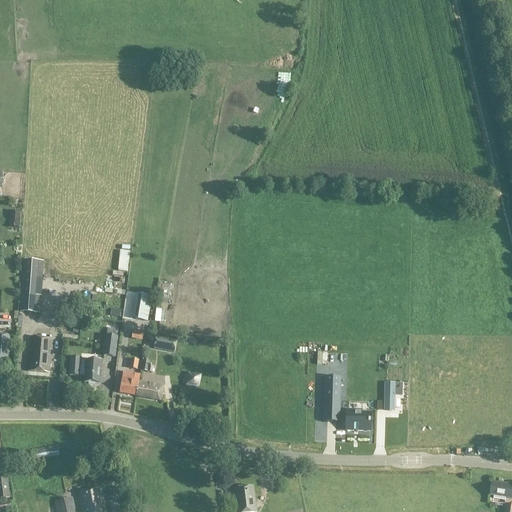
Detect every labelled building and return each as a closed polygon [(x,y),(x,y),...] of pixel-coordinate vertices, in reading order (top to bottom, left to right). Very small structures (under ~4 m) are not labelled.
[(119,245),(118,272),(128,273),(129,246),(119,245)] [(151,298),(138,295),(136,295),(132,319),(147,322),(151,298)] [(34,315),(35,298),(21,297),(20,314),(34,315)] [(64,309),(63,316),(75,317),(76,311),(64,309)] [(114,310),(113,317),(120,318),(121,311),(114,310)] [(115,358),(117,338),(118,331),(108,330),(107,337),(106,337),(104,357),(115,358)] [(0,371),(7,372),(11,337),(0,336),(0,371)] [(174,354),(176,342),(156,338),(154,350),(174,354)] [(52,341),(31,339),(28,373),(50,374),(51,357),(50,357),(50,352),(51,352),(52,341)] [(89,384),(89,386),(95,387),(96,384),(100,385),(101,363),(86,362),(86,363),(81,363),(81,360),(71,359),(70,377),(80,377),(80,376),(85,376),(85,384),(89,384)] [(129,369),(137,370),(139,361),(131,360),(129,369)] [(147,374),(152,375),(153,369),(148,368),(149,363),(143,362),(142,373),(147,374)] [(136,397),(138,384),(134,383),(135,375),(123,373),(120,394),(136,397)] [(325,422),(342,423),(343,378),(327,377),(325,422)] [(138,384),(136,397),(160,401),(163,388),(138,384)] [(401,385),(386,384),(385,410),(386,410),(387,411),(391,411),(392,411),(394,411),(394,394),(400,394),(401,385)] [(347,413),(346,431),(370,432),(370,416),(361,416),(361,413),(347,413)] [(10,454),(12,465),(60,457),(58,447),(10,454)] [(7,480),(0,480),(0,499),(10,498),(7,480)] [(509,485),(492,483),(490,496),(511,499),(511,487),(508,487),(509,485)] [(234,490),(235,499),(231,499),(232,505),(236,505),(236,511),(256,511),(254,487),(234,490)] [(105,511),(102,488),(78,493),(81,511),(105,511)] [(75,511),(73,499),(55,502),(56,511),(75,511)] [(0,511),(11,511),(10,501),(0,502),(0,511)]
